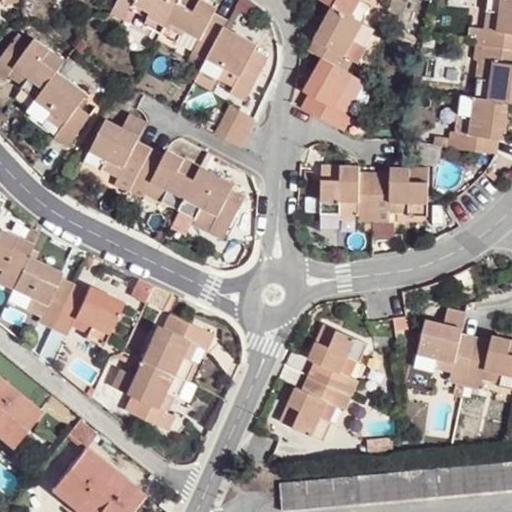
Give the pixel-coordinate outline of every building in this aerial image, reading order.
[(146,23),(161,31),(177,0),(118,0),(113,11),(127,19),(132,9),(136,1),(152,10),(148,18),(146,23)] [(208,0),(177,0),(161,31),(175,39),(180,39),(184,28),(200,37),(195,47),(191,54),(205,62),(225,25),(211,18),(215,11),(218,5),(208,0)] [(322,0),(331,5),(361,21),(370,7),(369,5),(360,0),(322,0)] [(478,27),(476,42),(511,46),(511,0),(487,0),(486,11),(491,12),(500,13),(498,30),(489,28),(478,27)] [(132,9),(148,18),(152,10),(136,1),(132,9)] [(374,28),(361,21),(331,5),(313,38),(321,41),(328,45),(322,57),(337,65),(343,54),(345,54),(354,39),(361,43),(365,45),(374,28)] [(225,25),(228,19),(215,11),(211,18),(225,25)] [(500,13),(491,12),(489,28),(498,30),(500,13)] [(225,25),(205,62),(202,69),(220,79),(226,67),(240,75),(234,86),(232,92),(245,99),(264,64),(251,57),(254,50),(257,43),(225,25)] [(180,39),(195,47),(200,37),(184,28),(180,39)] [(18,33),(13,41),(25,49),(31,42),(18,33)] [(38,98),(58,70),(66,60),(35,37),(31,42),(25,49),(13,41),(0,57),(0,78),(3,81),(9,71),(15,65),(31,77),(26,84),(23,88),(38,98)] [(352,59),(361,43),(354,39),(345,54),(352,59)] [(315,53),(322,57),(328,45),(321,41),(315,53)] [(511,46),(476,42),(475,60),(484,61),(493,62),(492,80),(482,79),(476,78),(474,96),(501,100),(510,101),(511,101),(511,46)] [(251,57),(264,64),(268,56),(254,50),(251,57)] [(337,65),(322,57),(304,89),(308,92),(318,97),(310,111),(345,131),(352,116),(347,113),(335,106),(344,91),(355,99),(365,81),(337,65)] [(493,62),(484,61),(482,79),(492,80),(493,62)] [(9,71),(26,84),(31,77),(15,65),(9,71)] [(226,67),(220,79),(234,86),(240,75),(226,67)] [(38,98),(29,110),(44,121),(48,116),(53,109),(68,120),(62,126),(56,137),(68,146),(92,113),(80,104),(88,92),(58,70),(38,98)] [(347,113),(355,99),(344,91),(335,106),(347,113)] [(308,92),(301,106),(310,111),(318,97),(308,92)] [(492,137),(499,138),(505,138),(510,101),(501,100),(474,96),(461,94),(459,113),(464,114),(472,115),(470,133),(461,132),(450,131),(448,146),(489,151),(492,137)] [(214,135),(242,147),(254,118),(227,106),(214,135)] [(48,116),(62,126),(68,120),(53,109),(48,116)] [(115,184),(129,191),(148,155),(134,147),(137,141),(140,135),(147,124),(147,123),(130,114),(123,127),(108,119),(86,161),(102,169),(103,167),(107,158),(124,167),(120,175),(115,184)] [(472,115),(464,114),(461,132),(470,133),(472,115)] [(489,151),(497,152),(499,138),(492,137),(489,151)] [(134,147),(148,155),(151,147),(137,141),(134,147)] [(151,147),(148,155),(160,161),(164,153),(151,147)] [(200,166),(167,149),(164,153),(160,161),(148,155),(129,191),(145,199),(148,191),(153,181),(168,189),(164,198),(162,200),(178,208),(200,166)] [(103,167),(120,175),(124,167),(107,158),(103,167)] [(360,171),(358,165),(319,165),(319,213),(339,215),(341,200),(358,201),(359,221),(374,221),(375,177),(360,177),(360,171)] [(375,177),(374,221),(389,221),(391,201),(408,201),(409,215),(427,215),(428,165),(392,165),(391,165),(390,171),(375,171),(375,177)] [(178,208),(177,210),(194,219),(192,223),(225,239),(241,203),(229,197),(235,184),(200,166),(178,208)] [(148,191),(164,198),(168,189),(153,181),(148,191)] [(341,200),(339,215),(341,222),(359,221),(358,201),(341,200)] [(0,281),(14,288),(28,257),(34,243),(1,228),(0,230),(0,266),(1,268),(0,270),(0,281)] [(14,288),(8,299),(25,307),(28,302),(32,294),(48,303),(44,309),(39,322),(52,328),(63,303),(69,291),(57,285),(59,277),(62,271),(28,257),(14,288)] [(73,283),(59,277),(57,285),(69,291),(73,283)] [(87,290),(73,283),(69,291),(79,296),(73,307),(63,303),(52,328),(66,333),(75,316),(87,290)] [(90,285),(87,290),(75,316),(93,324),(87,336),(103,344),(124,300),(90,285)] [(79,296),(69,291),(63,303),(73,307),(79,296)] [(28,302),(44,309),(48,303),(32,294),(28,302)] [(460,341),(467,312),(449,308),(445,323),(427,319),(416,367),(434,371),(437,357),(455,362),(450,382),(459,384),(456,396),(462,397),(465,386),(475,345),(460,341)] [(172,331),(179,317),(171,314),(164,327),(172,331)] [(158,325),(142,359),(186,379),(193,362),(189,360),(181,356),(188,340),(196,344),(208,349),(215,334),(179,317),(172,331),(164,327),(158,325)] [(309,357),(316,361),(342,373),(349,357),(360,362),(367,344),(324,324),(309,357)] [(460,341),(475,345),(476,336),(462,333),(460,341)] [(475,345),(465,386),(481,390),(484,380),(486,369),(505,374),(502,383),(502,387),(511,389),(511,338),(493,334),(492,341),(491,348),(475,345)] [(476,336),(475,345),(491,348),(492,341),(476,336)] [(181,356),(189,360),(196,344),(188,340),(181,356)] [(437,357),(435,368),(452,372),(455,362),(437,357)] [(186,379),(142,359),(134,375),(119,369),(111,386),(131,396),(139,398),(133,414),(169,431),(175,416),(165,411),(157,407),(165,391),(173,394),(177,396),(186,379)] [(316,361),(309,375),(317,379),(342,390),(349,376),(342,373),(316,361)] [(486,369),(484,380),(502,383),(505,374),(486,369)] [(317,379),(309,375),(302,389),(310,393),(317,379)] [(342,390),(353,396),(360,380),(349,376),(342,390)] [(0,436),(12,446),(41,410),(0,377),(0,436)] [(310,393),(302,389),(296,387),(280,421),(324,441),(332,424),(322,418),(330,402),(347,410),(353,396),(342,390),(317,379),(310,393)] [(157,407),(165,411),(173,394),(165,391),(157,407)] [(124,410),(133,414),(139,398),(131,396),(124,410)] [(394,437),(369,440),(371,456),(395,454),(394,437)] [(86,446),(59,480),(97,510),(95,511),(129,511),(144,494),(86,446)] [(250,458),(244,456),(242,460),(247,465),(250,458)] [(511,463),(280,484),(281,509),(511,488),(511,463)] [(95,511),(97,510),(59,480),(52,488),(82,511),(95,511)]
